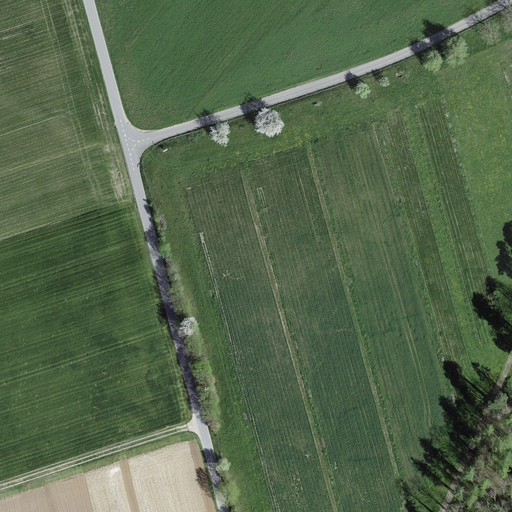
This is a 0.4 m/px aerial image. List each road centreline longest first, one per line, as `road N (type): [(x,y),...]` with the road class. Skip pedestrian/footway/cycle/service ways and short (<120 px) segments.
road 1 (tertiary): [(130,146),(384,69),(511,0)]
road 2 (tertiary): [(130,146),(222,511)]
road 3 (track): [(444,511),(511,360)]
road 4 (tertiary): [(90,0),(130,146)]
